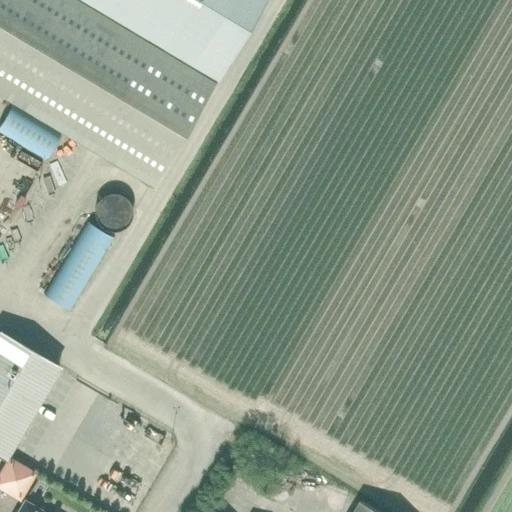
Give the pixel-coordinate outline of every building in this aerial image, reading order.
[(0,0),(0,94),(154,185),(216,80),(264,0),(0,0)] [(133,232),(150,217),(144,210),(150,205),(133,187),(110,208),(133,232)] [(0,454),(6,458),(60,368),(0,332),(0,454)] [(161,439),(176,443),(181,425),(166,421),(161,439)] [(31,472),(6,458),(0,468),(0,486),(16,496),(31,472)] [(45,511),(26,500),(27,498),(26,497),(17,511),(45,511)] [(382,511),(361,499),(353,511),(382,511)]
